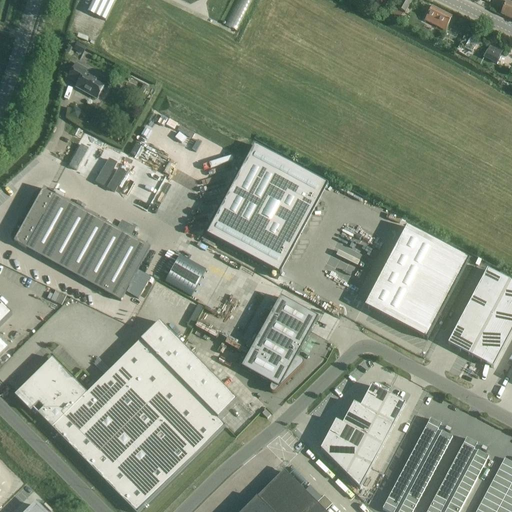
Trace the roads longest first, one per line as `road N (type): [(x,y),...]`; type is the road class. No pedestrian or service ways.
road 1 (unclassified): [(181,511),(359,347),(376,348),(511,421)]
road 2 (unclassified): [(0,407),(102,511)]
road 3 (unknown): [(333,205),(301,273),(351,309)]
road 4 (unknown): [(0,379),(56,326),(77,326),(108,344)]
